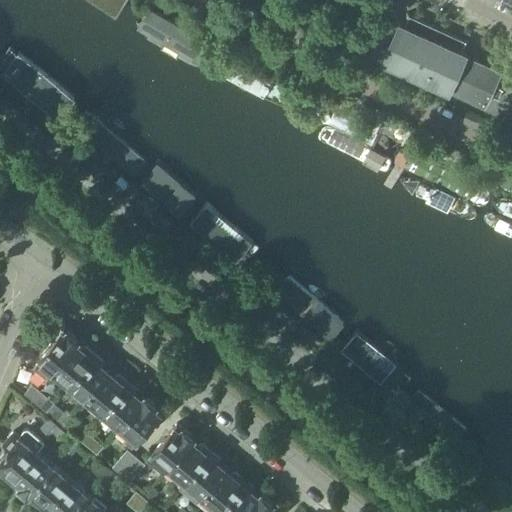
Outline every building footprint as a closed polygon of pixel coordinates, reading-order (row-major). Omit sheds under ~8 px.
[(405,13),(404,25),(399,23),(398,24),(386,18),(383,26),(374,22),(365,41),(374,45),(370,53),(382,59),(382,60),(449,91),(450,89),(485,105),(490,94),(497,99),(504,84),(495,83),(500,72),(465,56),(466,53),(461,51),(469,42),(405,13)] [(148,21),(150,27),(186,48),(191,46),(194,41),(193,36),(157,14),(151,16),(148,21)] [(280,89),(279,84),(241,64),(236,66),(233,71),(235,77),(272,96),(277,95),(280,89)] [(21,80),(54,107),(59,106),(63,102),(62,96),(30,69),(25,70),(21,74),(21,80)] [(320,118),(322,124),(359,142),(365,140),(367,135),(366,130),(328,111),(322,113),(320,118)] [(312,134),(314,140),(352,158),(357,157),(360,151),(358,146),(320,127),(315,129),(312,134)] [(93,142),(125,169),(130,169),(134,164),(134,159),(102,132),(96,132),(92,137),(93,142)] [(458,148),(446,143),(443,151),(454,156),(458,148)] [(467,154),(458,150),(450,165),(459,170),(467,154)] [(478,189),(476,184),(438,166),(433,168),(430,173),(432,178),(470,197),(475,195),(478,189)] [(153,193),(186,219),(192,219),(195,214),(195,209),(162,182),(157,183),(153,187),(153,193)] [(469,205),(467,200),(430,182),(424,184),(422,189),(424,195),(461,213),(467,211),(469,205)] [(114,186),(109,191),(115,196),(119,191),(114,186)] [(171,218),(164,212),(156,222),(155,223),(162,229),(163,228),(171,218)] [(200,232),(232,258),(238,258),(242,253),(241,248),(209,221),(203,221),(199,226),(200,232)] [(285,303),(318,330),(323,329),(327,325),(327,319),(294,292),(289,293),(285,297),(285,303)] [(259,300),(253,307),(261,314),(268,307),(259,300)] [(52,370),(75,342),(77,339),(59,324),(49,336),(53,340),(35,361),(39,365),(34,372),(43,380),(52,370)] [(52,370),(69,384),(95,354),(85,346),(81,348),(75,342),(52,370)] [(350,357),(382,384),(387,384),(391,379),(391,373),(359,346),(353,347),(349,351),(350,357)] [(69,384),(86,397),(108,371),(102,365),(103,361),(95,354),(69,384)] [(86,397),(102,412),(128,382),(119,374),(115,376),(108,371),(86,397)] [(102,412),(119,426),(142,399),(136,393),(137,389),(128,382),(102,412)] [(25,392),(41,406),(48,398),(32,384),(25,392)] [(407,400),(408,406),(440,433),(446,433),(449,428),(449,422),(417,395),(411,396),(407,400)] [(142,399),(119,426),(130,434),(125,440),(132,446),(159,413),(153,408),(156,405),(144,396),(142,399)] [(48,398),(41,406),(46,410),(53,402),(48,398)] [(383,415),(384,413),(390,405),(381,398),(375,406),(374,407),(383,415)] [(57,420),(63,424),(71,415),(66,410),(57,420)] [(71,415),(63,424),(68,429),(76,419),(71,415)] [(49,435),(52,431),(57,424),(49,417),(39,429),(48,436),(49,435)] [(147,458),(154,464),(163,472),(168,467),(191,440),(194,437),(177,423),(147,458)] [(57,424),(52,431),(61,439),(66,432),(57,424)] [(6,471),(13,477),(35,450),(43,441),(28,428),(24,428),(18,436),(13,431),(3,443),(7,447),(5,450),(6,451),(0,457),(0,470),(2,473),(6,471)] [(91,447),(97,452),(105,442),(99,437),(91,447)] [(79,443),(74,439),(65,448),(71,453),(79,443)] [(168,467),(185,481),(210,451),(202,443),(197,445),(191,440),(168,467)] [(113,466),(121,473),(135,456),(127,449),(113,466)] [(29,490),(30,491),(53,465),(35,450),(13,477),(20,483),(18,485),(17,488),(24,494),(27,493),(29,490)] [(185,481),(201,495),(224,467),(219,463),(219,458),(210,451),(185,481)] [(135,456),(121,473),(130,480),(144,463),(135,456)] [(94,473),(99,477),(108,467),(102,463),(94,473)] [(46,505),(47,505),(70,479),(53,465),(30,491),(37,497),(36,501),(42,506),(46,505)] [(108,467),(99,477),(105,482),(113,472),(108,467)] [(201,495),(218,508),(243,479),(235,472),(231,473),(224,467),(201,495)] [(70,511),(86,493),(70,479),(47,505),(48,506),(47,510),(49,511),(70,511)] [(218,508),(222,511),(244,511),(259,496),(252,491),(253,487),(243,479),(218,508)] [(146,493),(151,498),(160,488),(154,483),(146,493)] [(127,501),(133,506),(142,496),(135,490),(127,501)] [(98,511),(103,507),(86,493),(70,511),(98,511)] [(261,493),(259,496),(244,511),(274,511),(276,510),(270,505),(272,502),(261,493)] [(142,496),(133,506),(139,511),(148,501),(142,496)] [(115,500),(106,510),(103,507),(98,511),(122,511),(125,509),(115,500)]
